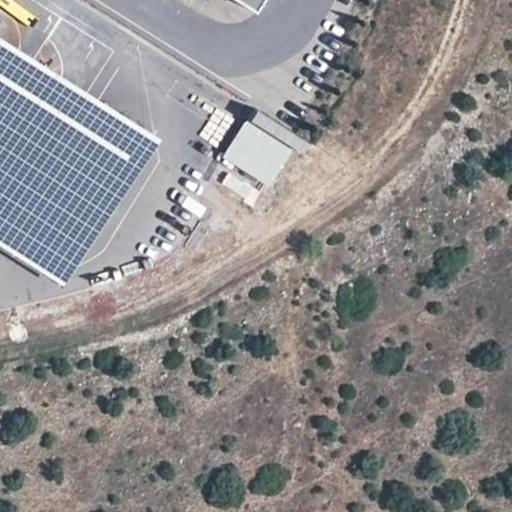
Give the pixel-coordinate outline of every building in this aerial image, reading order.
[(239,0),(255,9),(260,0),(239,0)] [(0,33),(0,63),(109,132),(151,159),(165,138),(0,33)] [(109,132),(0,63),(0,211),(42,238),(109,132)] [(286,153),(242,125),(225,153),(269,180),(286,153)] [(109,132),(42,238),(85,265),(151,159),(109,132)] [(252,206),(260,193),(234,177),(226,190),(252,206)] [(0,240),(72,286),(85,265),(42,238),(0,211),(0,240)]
